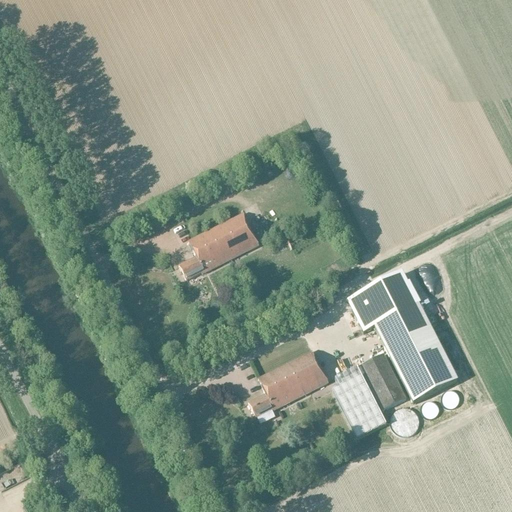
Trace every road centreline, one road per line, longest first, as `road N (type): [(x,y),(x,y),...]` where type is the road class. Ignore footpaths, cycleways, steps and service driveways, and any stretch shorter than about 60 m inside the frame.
road 1 (unclassified): [(222,511),(0,72)]
road 2 (unclassified): [(83,511),(0,348)]
